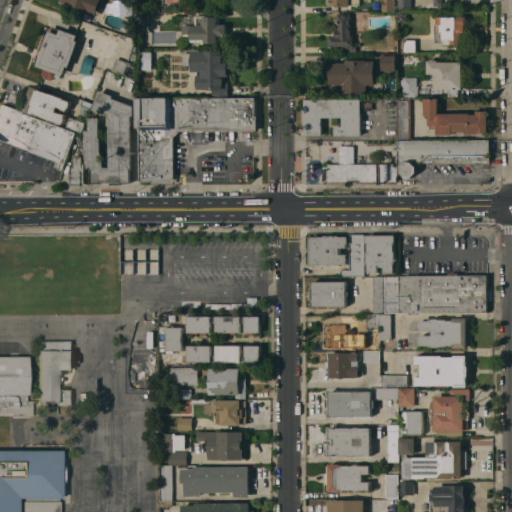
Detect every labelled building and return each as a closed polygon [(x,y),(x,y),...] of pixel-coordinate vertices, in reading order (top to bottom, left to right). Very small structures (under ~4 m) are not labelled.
[(101,0),(97,13),(62,0),(101,0)] [(109,1),(116,0),(131,0),(133,14),(122,16),(106,12),(109,1)] [(395,0),(395,11),(382,11),(382,0),(395,0)] [(412,0),(412,8),(398,8),(398,0),(412,0)] [(151,25),(137,25),(137,11),(150,10),(151,25)] [(344,52),(344,46),(340,46),(336,46),(333,46),(329,46),(329,42),(330,42),(330,40),(329,40),(329,36),(332,36),(335,36),(336,36),(336,29),(339,29),(339,28),(339,25),(338,25),(338,15),(340,15),(340,13),(350,13),(350,24),(351,24),(351,36),(354,36),(354,40),(354,42),(354,44),(357,44),(357,52),(344,52)] [(221,23),(228,24),(227,36),(221,35),(221,44),(202,44),(202,42),(190,42),(190,35),(184,35),(184,23),(195,23),(196,15),(221,15),(221,23)] [(466,16),(466,25),(465,25),(465,32),(461,32),(462,44),(443,44),(443,42),(435,43),(435,24),(438,24),(437,16),(466,16)] [(52,26),(61,29),(61,28),(79,35),(77,40),(79,41),(70,67),(67,66),(64,75),(61,74),(60,78),(55,76),(55,79),(52,78),(52,80),(43,77),(46,69),(38,66),(52,26)] [(404,39),(416,39),(416,52),(404,52),(404,39)] [(140,51),(152,51),(152,69),(140,69),(140,51)] [(198,75),(202,75),(202,71),(192,71),(192,65),(183,65),(183,52),(192,52),(192,51),(226,51),(226,62),(229,62),(229,73),(229,95),(213,95),(213,89),(198,89),(198,75)] [(397,70),(394,70),(394,72),(388,72),(388,70),(382,70),(382,55),(397,55),(397,70)] [(133,63),(132,65),(135,67),(133,75),(129,73),(128,76),(112,70),(117,57),(133,63)] [(367,60),(367,61),(375,61),(375,85),(371,85),(371,84),(367,84),(367,90),(366,90),(366,94),(344,94),(344,84),(331,84),(331,62),(346,62),(346,60),(367,60)] [(438,60),(438,62),(462,62),(463,89),(458,89),(458,96),(449,96),(449,89),(434,89),(434,87),(432,87),(432,79),(435,79),(435,73),(428,73),(428,60),(438,60)] [(418,96),(403,96),(403,86),(402,86),(402,79),(403,79),(403,77),(418,77),(418,96)] [(32,86),(40,89),(64,98),(64,99),(71,101),(71,104),(70,107),(68,109),(68,111),(62,109),(63,108),(58,107),(57,111),(61,113),(61,112),(66,114),(65,116),(66,119),(65,122),(62,124),(41,116),(35,114),(35,115),(23,110),(32,86)] [(100,90),(114,95),(113,97),(134,105),(134,115),(132,115),(132,169),(131,169),(131,182),(105,182),(91,182),(91,170),(88,170),(85,152),(85,130),(89,130),(89,117),(100,117),(100,137),(102,138),(101,151),(105,167),(110,167),(110,123),(106,123),(106,114),(93,109),(100,90)] [(256,97),(256,115),(257,115),(256,130),(181,130),(175,136),(175,182),(152,182),(152,181),(140,181),(140,127),(137,127),(137,98),(256,97)] [(439,98),(439,113),(471,113),(471,114),(477,114),(477,111),(489,111),(488,133),(478,133),(478,134),(470,133),(470,134),(466,134),(466,132),(465,132),(465,131),(452,131),(452,134),(437,134),(437,129),(430,129),(430,125),(429,125),(429,115),(425,115),(425,98),(439,98)] [(81,104),(83,99),(93,103),(91,108),(81,104)] [(306,99),(361,99),(361,103),(373,103),(373,109),(362,109),(362,135),(335,135),(335,126),(343,126),(343,117),(323,117),(323,135),(306,135),(306,99)] [(399,99),(411,99),(411,133),(413,133),(413,138),(412,138),(412,139),(399,139),(399,99)] [(82,134),(81,137),(76,136),(63,170),(59,169),(60,166),(59,166),(60,162),(30,151),(31,148),(28,147),(27,149),(0,139),(0,107),(1,104),(82,134)] [(82,133),(71,129),(71,127),(67,126),(70,117),(86,123),(82,133)] [(490,140),(490,162),(485,162),(485,163),(476,163),(476,162),(424,162),(423,161),(417,166),(417,172),(412,177),(406,177),(401,172),(401,166),(400,166),(399,166),(399,140),(490,140)] [(324,181),(324,166),(328,166),(328,164),(340,164),(340,146),(355,146),(355,163),(394,163),(394,166),(398,166),(398,181),(324,181)] [(73,155),(82,155),(82,163),(84,163),(84,167),(85,167),(85,184),(71,184),(71,167),(73,167),(73,155)] [(341,276),(341,269),(350,269),(350,234),(365,234),(365,276),(341,276)] [(310,236),(325,236),(325,235),(340,235),(340,236),(349,236),(349,243),(347,243),(347,247),(342,247),(342,254),(347,254),(347,263),(338,263),(338,264),(327,264),(318,264),(318,265),(310,265),(310,236)] [(396,235),(396,242),(394,242),(394,251),(395,251),(395,263),(394,263),(394,272),(384,272),(384,266),(378,266),(378,272),(368,272),(368,263),(367,263),(367,251),(368,251),(368,242),(367,242),(367,235),(396,235)] [(400,276),(400,275),(449,275),(449,273),(459,273),(459,275),(488,275),(488,287),(491,287),(491,300),(488,300),(488,312),(399,313),(399,276),(400,276)] [(387,313),(374,313),(374,276),(387,276),(387,313)] [(399,276),(399,313),(387,313),(387,276),(399,276)] [(347,281),(347,306),(317,306),(317,307),(312,307),(312,297),(311,297),(311,289),(312,289),(312,281),(347,281)] [(258,309),(243,310),(243,303),(248,303),(248,297),(258,297),(258,309)] [(367,350),(367,345),(368,313),(380,313),(380,346),(381,346),(381,350),(367,350)] [(380,340),(380,313),(391,313),(391,340),(380,340)] [(244,315),(244,323),(241,323),(241,332),(235,332),(235,334),(231,334),(231,332),(227,332),(227,334),(222,335),(222,332),(217,332),(216,316),(244,315)] [(246,315),(264,315),(264,322),(261,322),(261,332),(253,332),(253,334),(248,334),(248,332),(246,332),(246,315)] [(185,316),(215,316),(215,323),(212,323),(212,332),(207,332),(207,334),(202,334),(202,332),(198,332),(198,335),(194,335),(194,332),(188,332),(188,322),(185,323),(185,316)] [(467,317),(468,347),(454,347),(454,345),(448,345),(448,346),(440,346),(438,347),(434,347),(433,346),(430,346),(430,345),(421,345),(421,344),(420,342),(420,338),(422,335),(433,335),(433,330),(421,330),(420,327),(420,323),(421,320),(425,320),(425,317),(430,317),(430,319),(433,319),(434,318),(438,318),(439,319),(447,319),(447,320),(454,320),(454,317),(467,317)] [(327,323),(344,323),(344,334),(354,334),(354,348),(342,348),(342,345),(327,345),(327,323)] [(184,350),(174,350),(174,352),(167,352),(167,325),(174,325),(174,327),(183,327),(184,350)] [(38,350),(39,350),(39,340),(73,340),(73,349),(74,369),(58,369),(59,389),(72,389),(72,405),(57,405),(57,402),(51,402),(51,405),(45,405),(45,402),(38,402),(38,350)] [(212,345),(212,361),(188,361),(188,362),(185,362),(185,355),(188,355),(188,345),(212,345)] [(241,345),(242,354),(245,354),(245,361),(212,362),(212,355),(217,355),(216,345),(241,345)] [(261,345),(261,354),(264,354),(264,361),(246,361),(246,345),(261,345)] [(381,362),(364,362),(364,350),(367,350),(381,350),(381,362)] [(331,377),(331,352),(358,352),(358,360),(359,360),(359,366),(359,370),(363,370),(363,375),(359,375),(359,377),(331,377)] [(443,355),(443,356),(455,356),(455,355),(468,355),(468,366),(469,366),(469,375),(468,375),(468,386),(455,386),(455,385),(416,385),(416,376),(421,376),(421,364),(416,364),(416,355),(443,355)] [(0,356),(28,356),(28,394),(28,401),(33,401),(33,415),(12,415),(12,411),(0,411),(0,356)] [(198,367),(199,384),(170,385),(170,367),(198,367)] [(241,368),(241,376),(246,376),(247,398),(236,398),(236,394),(210,394),(210,368),(241,368)] [(409,374),(409,386),(382,386),(382,374),(409,374)] [(376,387),(398,387),(398,399),(376,399),(376,387)] [(415,406),(400,406),(400,388),(415,387),(415,406)] [(192,398),(175,398),(175,389),(192,388),(192,398)] [(470,388),(470,416),(470,419),(468,419),(468,430),(462,430),(462,436),(437,436),(437,431),(434,431),(434,425),(432,425),(432,419),(434,418),(434,413),(430,413),(429,407),(432,407),(432,401),(434,401),(434,395),(451,395),(451,388),(470,388)] [(329,417),(329,405),(328,405),(328,400),(329,400),(329,390),(331,390),(331,391),(372,391),(372,399),(375,399),(375,407),(372,407),(372,416),(333,416),(333,417),(329,417)] [(247,400),(247,407),(247,417),(247,424),(242,424),(242,425),(222,425),(222,423),(216,423),(216,415),(216,414),(214,414),(214,399),(247,400)] [(423,434),(409,434),(409,432),(404,432),(404,430),(409,430),(409,426),(406,426),(406,422),(402,422),(402,411),(423,411),(423,434)] [(193,417),(193,429),(179,429),(179,417),(193,417)] [(399,430),(399,437),(400,437),(400,453),(399,453),(399,461),(388,461),(388,430),(388,424),(399,424),(399,430)] [(334,426),(334,427),(355,427),(356,427),(359,427),(360,427),(371,427),(371,455),(360,455),(359,456),(356,456),(355,455),(334,456),(334,457),(329,457),(329,443),(329,440),(329,426),(334,426)] [(218,431),(244,431),(244,441),(247,441),(247,458),(244,458),(244,459),(228,459),(227,460),(223,460),(222,459),(208,459),(208,440),(197,440),(197,431),(218,431)] [(186,449),(177,449),(177,451),(164,451),(165,433),(176,433),(176,435),(186,434),(186,449)] [(400,437),(415,437),(415,454),(400,453),(400,437)] [(405,478),(406,457),(427,456),(427,441),(463,441),(463,451),(468,451),(468,468),(463,468),(463,478),(405,478)] [(0,511),(0,450),(61,450),(61,452),(64,452),(65,496),(62,496),(62,497),(60,497),(60,501),(60,511),(0,511)] [(188,464),(169,464),(169,451),(188,451),(188,464)] [(371,474),(366,474),(366,481),(371,481),(371,490),(361,490),(359,491),(355,491),(353,490),(341,490),(341,491),(329,491),(329,464),(341,464),(341,465),(353,465),(355,464),(358,464),(360,465),(371,465),(371,474)] [(161,500),(161,465),(173,465),(173,500),(161,500)] [(250,466),(250,497),(235,497),(235,492),(221,492),(221,494),(218,494),(218,492),(202,492),(202,496),(186,496),(186,482),(182,482),(182,468),(196,468),(196,466),(250,466)] [(386,467),(400,467),(400,474),(399,474),(399,498),(387,498),(386,467)] [(415,494),(400,495),(400,481),(415,481),(415,494)] [(450,485),(466,485),(466,511),(431,511),(431,504),(430,504),(430,500),(429,500),(429,497),(431,497),(431,493),(431,491),(430,491),(430,488),(435,488),(435,485),(450,485)] [(365,499),(365,511),(329,511),(329,499),(365,499)] [(250,502),(250,511),(182,511),(182,505),(196,505),(196,502),(250,502)]
